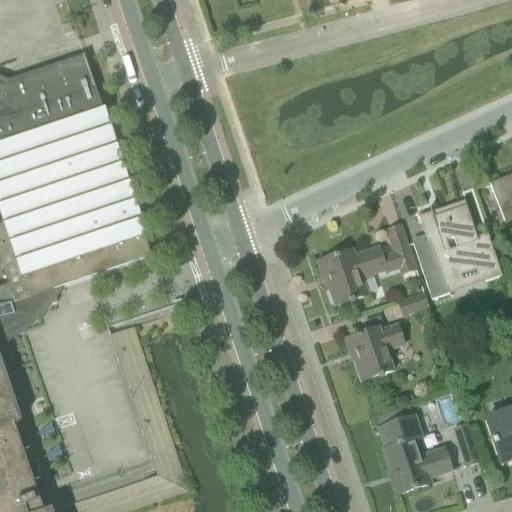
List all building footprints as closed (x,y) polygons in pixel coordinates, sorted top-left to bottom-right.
[(0,511),(42,511),(14,427),(21,425),(0,362),(0,341),(6,338),(10,336),(18,331),(21,328),(29,322),(32,319),(35,316),(38,313),(42,309),(41,308),(40,309),(36,298),(52,292),(52,293),(53,294),(54,292),(152,260),(84,57),(8,82),(6,88),(0,85),(0,263),(8,286),(0,288),(0,511)] [(500,192),(486,198),(492,213),(501,209),(511,237),(511,176),(497,183),(500,192)] [(412,245),(413,246),(432,303),(502,278),(488,238),(477,242),(466,208),(433,219),(430,210),(429,210),(430,215),(419,218),(426,240),(412,245)] [(328,288),(335,309),(367,298),(361,281),(385,273),(386,274),(400,269),(402,276),(414,272),(400,229),(386,233),(394,257),(382,261),(378,250),(354,258),(352,253),(317,265),(322,278),(326,276),(330,287),(328,288)] [(424,297),(398,306),(402,319),(428,309),(424,297)] [(353,363),(360,384),(392,373),(386,353),(403,348),(396,328),(379,334),(378,331),(345,342),(345,344),(349,342),(356,362),(353,363)] [(133,329),(110,337),(157,478),(74,506),(75,511),(133,511),(188,494),(133,329)] [(378,430),(411,419),(408,409),(375,420),(378,430)] [(511,416),(488,425),(502,467),(501,463),(511,459),(511,416)] [(429,481),(451,474),(443,451),(421,458),(417,445),(423,443),(415,418),(411,419),(378,430),(377,431),(384,452),(383,452),(390,473),(392,473),(399,495),(395,497),(395,498),(431,486),(429,481)] [(466,469),(479,465),(467,426),(453,431),(466,469)]
